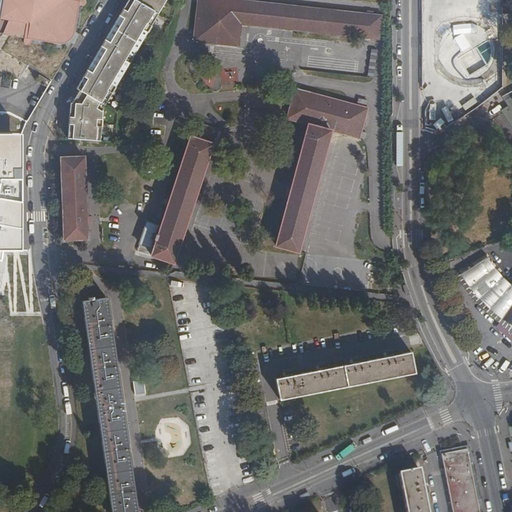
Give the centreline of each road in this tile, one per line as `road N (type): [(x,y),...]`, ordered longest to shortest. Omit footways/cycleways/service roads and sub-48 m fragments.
road 1 (residential): [(28,511),(62,433),(37,265),(33,133),(111,0)]
road 2 (secondary): [(478,402),(416,278),(410,0)]
road 3 (tertiary): [(419,427),(236,511)]
